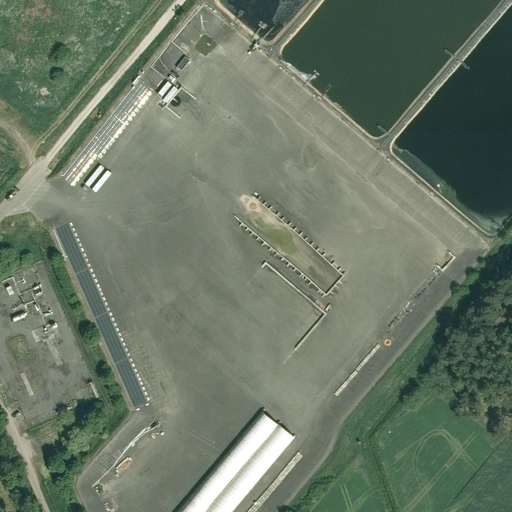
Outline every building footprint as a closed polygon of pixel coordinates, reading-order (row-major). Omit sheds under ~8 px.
[(161,97),(171,85),(163,78),(156,85),(160,89),(157,93),(161,97)] [(169,102),(180,90),(175,86),(164,98),(169,102)] [(85,183),(96,192),(112,174),(101,164),(85,183)] [(76,392),(79,404),(91,400),(88,388),(76,392)] [(260,408),(177,511),(231,511),(294,435),(260,408)] [(114,511),(111,500),(103,502),(106,511),(114,511)]
